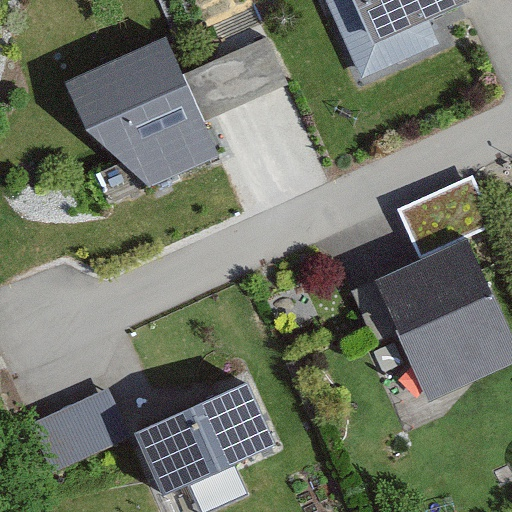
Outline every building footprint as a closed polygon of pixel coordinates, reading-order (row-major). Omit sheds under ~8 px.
[(339,0),(358,38),(440,0),(339,0)] [(264,27),(172,67),(197,122),(291,84),(264,27)] [(157,32),(46,80),(68,130),(129,185),(209,150),(197,122),(172,67),(157,32)] [(511,353),(460,239),(357,285),(412,408),(511,363),(511,353)] [(236,382),(120,430),(148,498),(264,450),(236,382)] [(41,404),(57,453),(118,433),(102,384),(41,404)]
